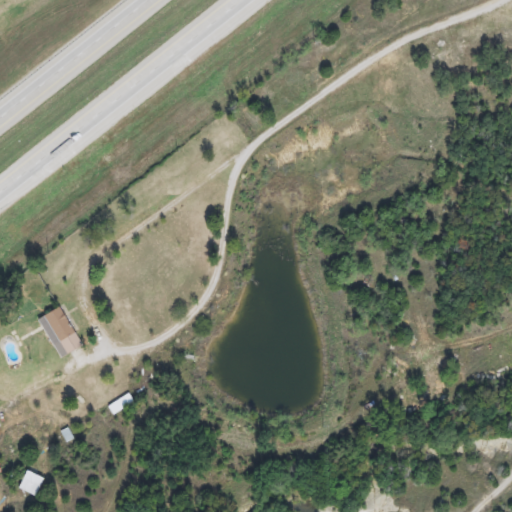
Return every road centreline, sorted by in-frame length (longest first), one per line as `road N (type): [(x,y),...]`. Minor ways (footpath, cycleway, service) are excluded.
road 1 (motorway): [(0,188),(239,0)]
road 2 (motorway): [(145,0),(0,116)]
